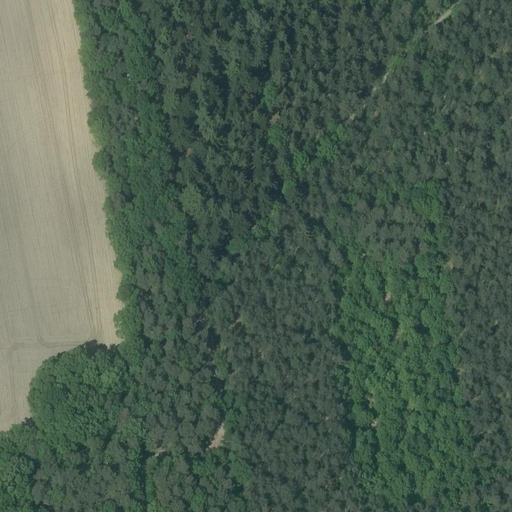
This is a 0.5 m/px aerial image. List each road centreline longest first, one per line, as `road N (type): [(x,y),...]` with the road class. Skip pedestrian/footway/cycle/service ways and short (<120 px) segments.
road 1 (track): [(415,43),(197,300)]
road 2 (track): [(197,300),(141,0)]
road 3 (track): [(222,442),(197,300)]
